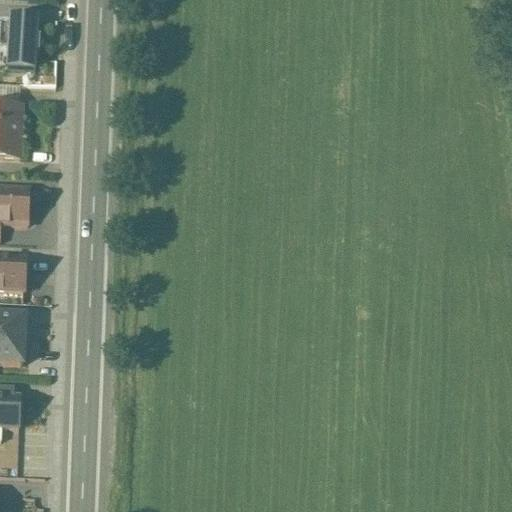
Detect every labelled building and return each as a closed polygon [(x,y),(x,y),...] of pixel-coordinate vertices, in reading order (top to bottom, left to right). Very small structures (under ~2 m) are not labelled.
[(6,73),(33,75),(37,22),(9,21),(6,73)] [(0,110),(0,163),(19,164),(21,111),(0,110)] [(29,194),(0,193),(0,229),(28,230),(29,194)] [(26,263),(0,261),(0,295),(24,297),(26,263)] [(23,323),(0,322),(0,367),(21,368),(23,323)] [(15,394),(0,393),(0,439),(0,433),(19,434),(20,401),(14,401),(15,394)]
